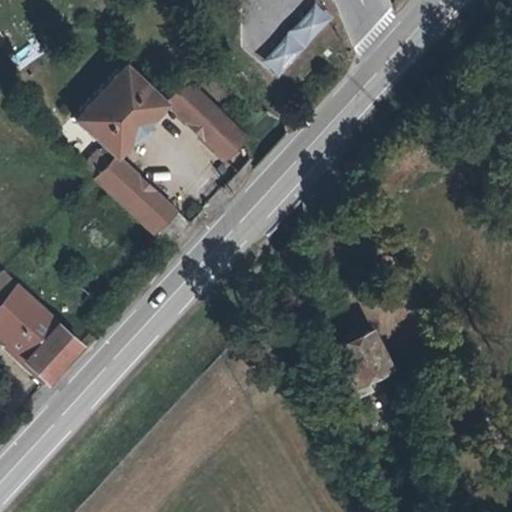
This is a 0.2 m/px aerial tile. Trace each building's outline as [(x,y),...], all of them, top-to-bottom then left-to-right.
[(257,56),(277,74),(330,15),(313,0),(309,0),(271,43),(270,42),(257,56)] [(247,49),(259,59),(278,37),(266,26),(247,49)] [(73,114),(113,152),(165,100),(124,62),(73,114)] [(184,80),(165,100),(224,156),(243,136),(184,80)] [(189,225),(113,152),(108,158),(97,148),(82,164),(169,247),(189,225)] [(0,327),(11,337),(9,340),(47,376),(79,343),(37,303),(14,282),(2,268),(0,265),(0,327)] [(334,348),(325,353),(338,382),(348,377),(349,380),(362,374),(385,363),(369,329),(333,346),(334,348)] [(369,388),(362,374),(349,380),(348,377),(338,382),(325,353),(313,358),(324,392),(339,425),(350,420),(341,402),(369,388)]
